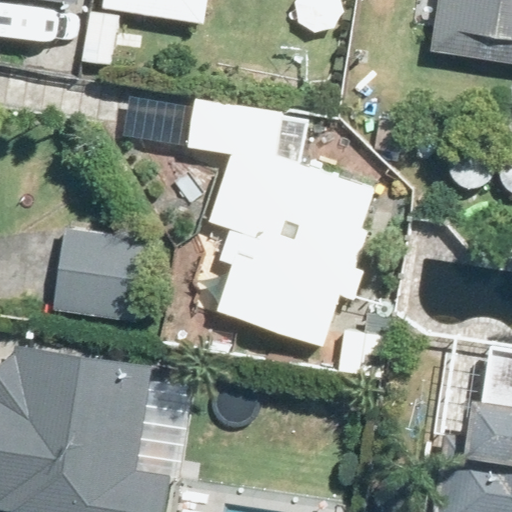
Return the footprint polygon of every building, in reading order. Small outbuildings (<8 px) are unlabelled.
[(511,0),(442,0),(436,43),(511,55),(511,0)] [(98,5),(93,39),(115,42),(115,36),(127,37),(129,22),(117,20),(119,8),(98,5)] [(194,141),(235,147),(212,214),(248,226),(222,301),(328,337),(344,287),(358,293),(370,261),(363,259),(388,183),(301,153),(288,106),(202,92),(194,141)] [(74,224),(61,303),(141,314),(153,236),(74,224)] [(347,326),(343,367),(380,371),(384,329),(347,326)] [(0,501),(49,508),(48,511),(166,511),(172,470),(185,472),(196,379),(153,374),(156,356),(24,339),(22,348),(0,344),(0,501)] [(511,511),(511,341),(496,339),(493,356),(449,350),(438,426),(451,428),(439,511),(511,511)]
